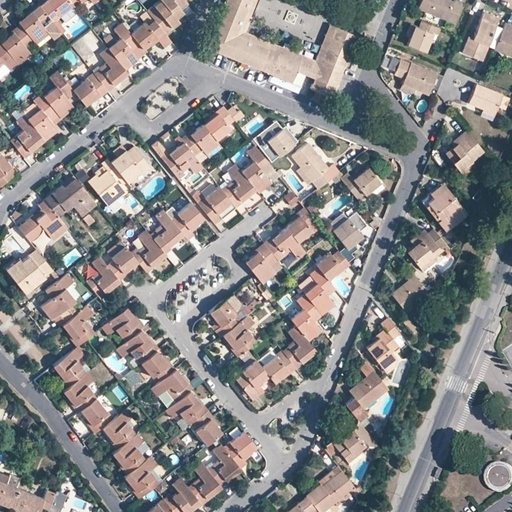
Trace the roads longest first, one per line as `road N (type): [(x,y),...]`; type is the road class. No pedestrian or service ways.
road 1 (tertiary): [(511,247),(405,511)]
road 2 (residential): [(330,373),(419,151)]
road 3 (residential): [(0,361),(45,409),(117,511)]
road 4 (residential): [(123,105),(0,210)]
road 5 (residential): [(215,78),(343,126)]
road 6 (residential): [(174,328),(244,274),(219,244)]
road 7 (residential): [(174,328),(253,426)]
road 8 (residential): [(219,244),(151,295),(174,328)]
road 9 (residential): [(123,105),(148,132),(215,78)]
